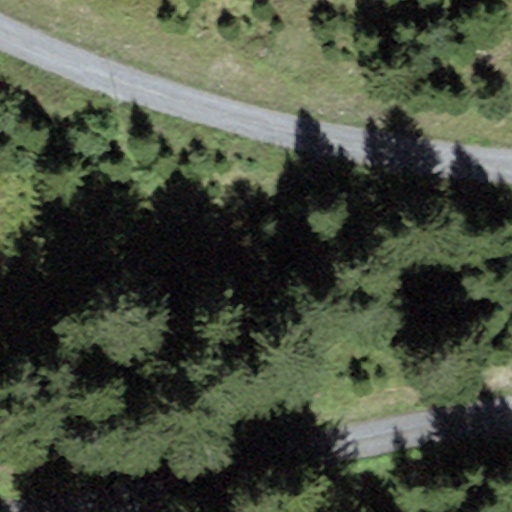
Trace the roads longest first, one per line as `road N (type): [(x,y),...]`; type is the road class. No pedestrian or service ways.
road 1 (track): [(511,154),(294,138),(0,9)]
road 2 (track): [(0,495),(511,385)]
